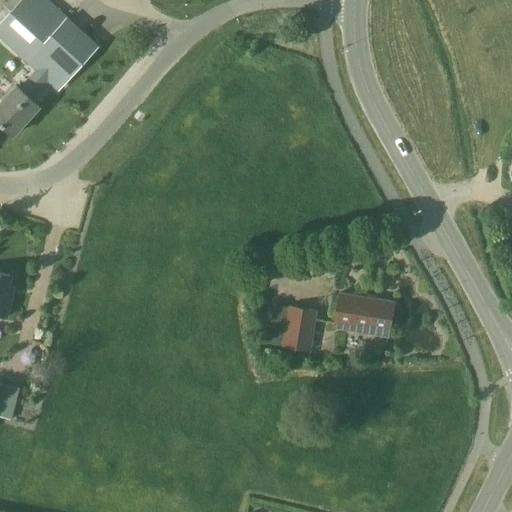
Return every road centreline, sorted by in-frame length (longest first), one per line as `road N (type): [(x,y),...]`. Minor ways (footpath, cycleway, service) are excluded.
road 1 (secondary): [(503,336),(366,89),(354,2)]
road 2 (unclassified): [(257,0),(203,23),(178,44),(63,169),(0,185)]
